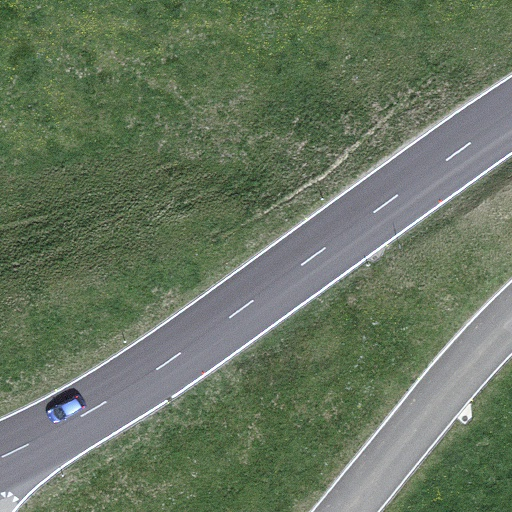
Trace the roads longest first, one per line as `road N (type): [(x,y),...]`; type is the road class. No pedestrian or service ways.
road 1 (primary): [(511,113),(118,394),(0,455)]
road 2 (tertiary): [(511,316),(341,511)]
